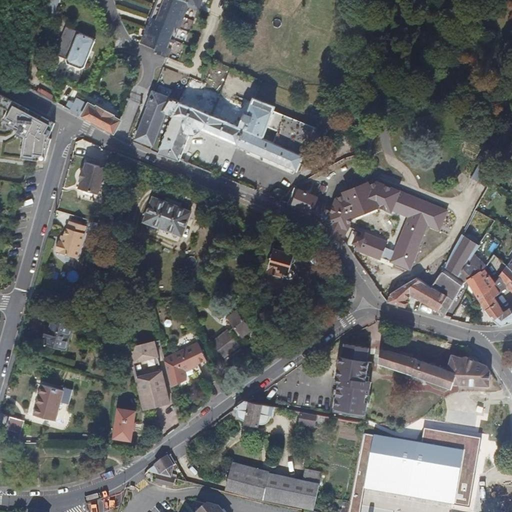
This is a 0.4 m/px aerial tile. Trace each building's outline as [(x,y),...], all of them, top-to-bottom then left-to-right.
[(158,0),(141,41),(158,48),(156,53),(167,58),(178,31),(188,7),(197,11),(201,0),(158,0)] [(74,34),(66,30),(63,37),(60,35),(56,45),(59,46),(56,53),(65,56),(66,61),(77,66),(83,64),(92,42),(89,37),(79,32),(74,34)] [(40,87),(38,92),(53,101),(56,95),(40,87)] [(165,117),(173,120),(174,117),(162,110),(167,102),(170,98),(153,91),(144,112),(137,129),(133,138),(153,146),(165,117)] [(44,157),(46,157),(51,137),(50,133),(54,123),(34,113),(1,94),(0,93),(0,105),(8,110),(3,117),(15,125),(14,128),(18,130),(16,134),(21,137),(24,134),(28,136),(26,147),(23,147),(22,158),(30,159),(43,161),(44,157)] [(261,105),(272,110),(275,104),(259,97),(257,104),(261,105)] [(169,105),(172,99),(170,98),(167,102),(162,110),(174,117),(175,115),(167,112),(169,105)] [(235,144),(236,144),(242,127),(239,126),(245,112),(247,112),(252,102),(245,99),(234,124),(209,114),(178,101),(172,99),(169,105),(167,112),(175,115),(174,117),(173,120),(172,123),(169,122),(168,124),(171,125),(163,144),(160,153),(177,159),(180,160),(183,152),(190,135),(193,135),(196,135),(199,133),(200,132),(201,130),(210,134),(235,144)] [(242,127),(236,144),(267,156),(299,169),(306,154),(305,153),(314,127),(293,118),(275,111),(272,110),(261,105),(257,104),(252,102),(247,112),(245,112),(239,126),(242,127)] [(81,116),(112,133),(117,126),(120,120),(118,119),(90,103),(81,116)] [(96,189),(103,169),(83,162),(81,170),(80,169),(76,180),(78,181),(75,188),(95,195),(96,189)] [(496,175),(479,165),(472,177),(489,187),(491,184),(496,175)] [(333,232),(342,240),(351,218),(376,204),(390,209),(391,208),(407,214),(404,222),(397,239),(393,248),(383,244),(385,239),(377,236),(360,229),(358,233),(355,232),(352,239),(355,241),(353,246),(378,256),(379,254),(408,266),(416,247),(416,246),(426,221),(438,226),(446,208),(422,198),(394,187),(376,179),(366,184),(365,183),(342,195),(343,196),(335,200),(330,210),(314,203),(317,196),(301,189),(293,206),(308,212),(314,216),(322,222),(333,232)] [(188,211),(152,197),(143,221),(179,235),(188,211)] [(497,220),(478,210),(473,218),(464,235),(479,246),(485,238),(489,233),(497,220)] [(55,252),(55,253),(73,258),(82,226),(66,221),(63,228),(62,228),(60,236),(58,242),(55,241),(54,241),(51,250),(55,252)] [(479,246),(464,235),(455,252),(446,269),(443,267),(432,286),(417,281),(395,294),(389,299),(386,301),(400,305),(407,307),(408,302),(405,300),(411,295),(439,310),(447,294),(455,297),(464,283),(456,278),(472,256),(474,254),(479,246)] [(293,268),(298,250),(278,244),(271,267),(279,269),(280,265),(293,268)] [(511,269),(508,265),(506,264),(493,255),(482,270),(484,273),(496,290),(506,284),(511,289),(511,311),(511,312),(509,309),(504,311),(499,305),(496,306),(487,312),(488,313),(490,317),(494,321),(499,325),(511,321),(511,269)] [(482,270),(472,256),(456,278),(464,283),(467,282),(484,273),(482,270)] [(487,312),(496,306),(499,305),(490,291),(496,290),(484,273),(467,282),(470,287),(479,300),(487,312)] [(447,294),(439,310),(445,314),(455,297),(447,294)] [(228,321),(232,325),(235,329),(230,333),(229,333),(212,344),(224,359),(240,347),(236,342),(242,338),(243,339),(252,332),(238,313),(236,314),(228,321)] [(47,329),(43,344),(65,350),(73,325),(59,321),(60,318),(54,317),(50,330),(47,329)] [(127,349),(130,358),(131,364),(156,357),(152,342),(151,343),(127,349)] [(173,356),(163,359),(169,381),(170,385),(178,383),(178,384),(185,380),(183,372),(191,367),(189,363),(203,355),(196,343),(172,354),(173,356)] [(337,383),(332,410),(363,416),(366,402),(363,401),(365,394),(367,394),(370,382),(367,381),(368,376),(365,375),(368,361),(366,361),(368,348),(345,343),(343,345),(341,356),(339,356),(333,382),(337,383)] [(490,372),(486,366),(465,357),(463,359),(451,355),(446,370),(416,360),(416,359),(387,351),(379,350),(377,364),(378,364),(411,375),(450,389),(452,385),(456,385),(487,387),(488,387),(489,387),(489,383),(490,372)] [(135,378),(143,410),(145,410),(155,407),(169,404),(160,372),(135,378)] [(40,384),(36,399),(59,399),(62,390),(40,384)] [(59,399),(36,399),(32,414),(53,420),(59,399)] [(274,406),(245,401),(234,408),(237,409),(237,410),(237,414),(240,418),(243,419),(246,420),(245,423),(258,425),(259,423),(264,423),(266,421),(269,419),(270,415),(273,415),(274,406)] [(131,439),(134,411),(118,409),(114,437),(131,439)] [(315,414),(299,411),(297,423),(313,426),(315,414)] [(24,423),(10,418),(6,430),(21,434),(24,423)] [(365,484),(365,488),(469,507),(474,476),(478,476),(479,478),(481,478),(483,478),(484,477),(484,475),(483,473),(480,472),(474,471),(478,453),(374,435),(373,439),(363,438),(354,482),(365,484)] [(171,455),(156,466),(163,475),(177,465),(171,455)] [(262,500),(268,475),(268,473),(233,464),(226,491),(262,500)] [(305,469),(304,474),(302,482),(318,485),(320,472),(305,469)] [(175,480),(157,475),(155,483),(173,488),(175,480)] [(318,485),(302,482),(268,475),(262,500),(313,511),(317,490),(318,485)] [(511,511),(511,491),(505,492),(505,499),(501,499),(501,504),(505,504),(504,511),(511,511)]
